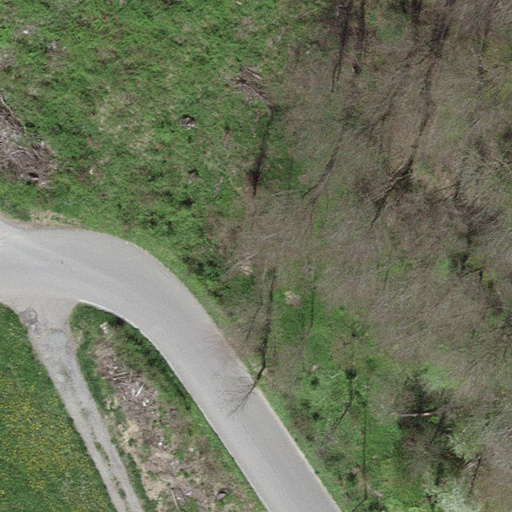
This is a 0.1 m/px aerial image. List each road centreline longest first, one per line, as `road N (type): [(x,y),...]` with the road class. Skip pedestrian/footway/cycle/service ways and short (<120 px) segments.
road 1 (unclassified): [(0,273),(70,258),(145,289),(180,323),(311,511)]
road 2 (track): [(13,270),(130,511)]
